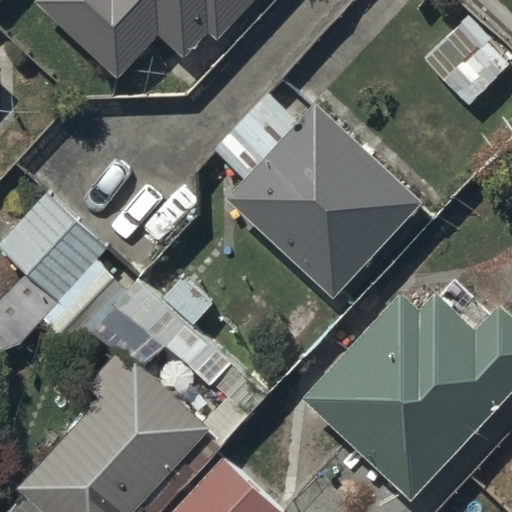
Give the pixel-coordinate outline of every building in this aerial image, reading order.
[(49,0),(44,6),(124,79),(165,36),(192,61),(216,36),(223,43),(262,0),(49,0)] [(473,17),(425,62),(469,110),(474,106),(495,128),(511,112),(511,74),(487,47),(495,40),(473,17)] [(430,207),(323,109),(235,204),(342,302),(430,207)] [(49,196),(1,247),(1,252),(31,279),(0,311),(0,356),(19,352),(47,323),(80,354),(137,294),(103,262),(111,254),(49,196)] [(168,258),(148,280),(206,335),(215,325),(208,319),(220,306),(168,258)] [(426,323),(406,305),(314,400),(417,499),(511,401),(511,318),(508,315),(481,342),(443,305),(426,323)] [(202,422),(141,366),(12,504),(20,511),(152,511),(266,390),(234,361),(220,377),(233,389),(202,422)] [(276,511),(229,467),(186,511),(276,511)]
